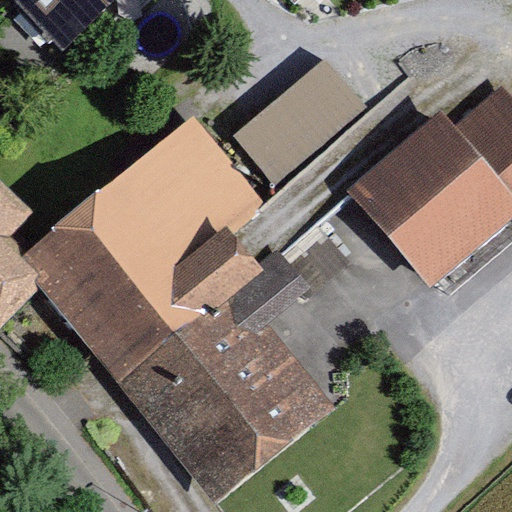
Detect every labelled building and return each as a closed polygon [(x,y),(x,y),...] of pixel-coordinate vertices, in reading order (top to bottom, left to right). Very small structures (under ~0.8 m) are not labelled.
[(24,0),(64,41),(107,0),(24,0)] [(237,140),(277,186),(366,110),(327,64),(237,140)] [(511,109),(502,97),(452,139),(511,210),(511,109)] [(430,281),(511,211),(511,210),(452,139),(439,124),(355,196),(430,281)] [(296,411),(232,331),(291,284),(271,259),(251,275),(223,241),(260,211),(190,127),(38,251),(218,474),(296,411)] [(0,240),(14,227),(0,213),(0,321),(29,291),(0,262),(0,240)]
